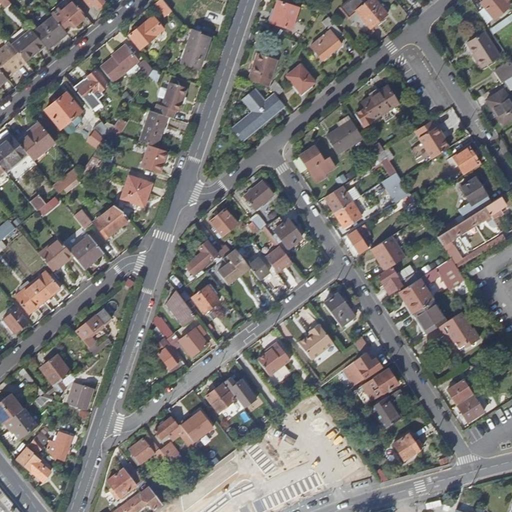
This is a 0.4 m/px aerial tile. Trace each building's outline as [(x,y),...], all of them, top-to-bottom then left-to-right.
[(158,0),(157,1),(155,3),(165,17),(172,11),(162,0),(158,0)] [(370,29),(387,15),(375,0),(370,0),(365,4),(360,0),(351,0),(341,8),(349,18),(356,12),(370,29)] [(483,0),(481,3),(484,7),(492,17),(494,19),(510,6),(505,0),(483,0)] [(74,2),(74,1),(61,11),(59,8),(52,14),(54,16),(64,29),(70,23),(73,27),(86,17),(74,2)] [(270,22),(291,29),(298,8),(277,2),(274,13),(270,22)] [(485,20),(486,22),(492,17),(484,7),(479,12),(485,20)] [(511,14),(491,30),(494,34),(511,21),(511,14)] [(34,32),(44,44),(47,48),(67,33),(64,29),(54,16),(34,32)] [(155,36),(163,29),(153,16),(129,35),(140,49),(155,37),(155,36)] [(343,35),(329,17),(322,22),(330,31),(337,40),(343,35)] [(12,45),(25,60),(44,44),(34,32),(32,29),(12,45)] [(194,29),(193,29),(181,63),(199,69),(209,39),(200,35),(201,32),(194,29)] [(341,45),(337,40),(330,31),(310,46),(322,61),(341,45)] [(483,67),(499,57),(484,32),(469,42),(476,54),(478,53),(479,55),(477,56),(483,67)] [(173,41),(163,72),(174,76),(179,62),(185,45),(173,41)] [(0,69),(7,77),(26,62),(25,60),(12,45),(10,42),(0,50),(0,69)] [(101,67),(112,82),(138,60),(128,47),(114,58),(113,57),(101,67)] [(247,79),(267,86),(276,60),(256,53),(247,79)] [(148,77),(153,69),(145,59),(138,65),(148,77)] [(502,83),(505,81),(511,76),(511,62),(511,61),(495,72),(502,83)] [(301,94),(315,82),(300,65),(286,76),(292,83),(301,94)] [(74,87),(93,110),(100,104),(97,100),(103,95),(101,92),(108,86),(95,70),(74,87)] [(167,116),(170,117),(172,110),(180,112),(183,104),(180,102),(182,97),(185,98),(188,89),(170,83),(162,106),(154,103),(151,111),(167,116)] [(372,120),(398,104),(386,86),(361,102),(364,108),(355,114),(363,128),(373,121),(372,120)] [(248,119),(258,130),(286,107),(274,93),(265,100),(255,89),(241,101),(251,112),(245,117),(248,119)] [(503,125),(511,118),(511,102),(503,89),(486,100),(503,125)] [(60,128),(81,111),(66,93),(45,110),(60,128)] [(167,116),(151,111),(150,111),(140,141),(158,147),(167,116)] [(350,118),(348,116),(337,123),(340,127),(351,120),(350,118)] [(248,119),(245,117),(233,127),(237,133),(235,134),(238,138),(240,137),(244,142),(258,130),(248,119)] [(417,129),(414,131),(418,138),(437,126),(433,119),(427,123),(426,124),(417,129)] [(362,138),(351,120),(340,127),(326,137),(337,154),(362,138)] [(104,140),(111,132),(102,121),(94,129),(96,131),(104,140)] [(55,141),(39,123),(27,133),(29,134),(18,143),(27,153),(30,157),(32,160),(55,141)] [(437,126),(418,138),(431,158),(449,147),(440,133),(441,132),(437,126)] [(89,161),(93,157),(95,153),(104,140),(96,131),(89,142),(91,143),(82,156),(89,161)] [(27,153),(18,143),(13,136),(0,145),(0,165),(3,169),(5,171),(20,158),(27,153)] [(164,150),(148,145),(140,167),(160,173),(167,151),(164,150)] [(306,161),(304,163),(313,177),(316,183),(327,176),(325,174),(335,168),(328,158),(323,161),(314,146),(302,154),(306,161)] [(463,174),(479,164),(468,147),(447,160),(453,169),(458,166),(463,174)] [(387,148),(383,151),(387,158),(389,161),(393,158),(387,148)] [(378,163),(387,158),(383,151),(374,156),(378,163)] [(98,159),(93,157),(89,161),(87,165),(92,168),(98,159)] [(67,187),(71,184),(75,181),(70,176),(62,182),(67,187)] [(129,176),(121,199),(144,206),(152,184),(129,176)] [(471,204),(486,195),(475,177),(460,187),(464,194),(461,195),(465,200),(467,198),(471,204)] [(255,210),(273,195),(262,181),(244,196),(255,210)] [(407,190),(402,182),(395,186),(398,192),(392,196),(396,203),(404,198),(409,195),(410,194),(407,190)] [(67,187),(64,189),(67,192),(74,186),(71,184),(67,187)] [(429,197),(437,191),(433,185),(425,191),(429,197)] [(417,205),(426,199),(420,190),(416,193),(412,187),(407,190),(410,194),(417,205)] [(337,189),(325,197),(327,200),(326,201),(334,213),(347,204),(351,202),(355,199),(349,190),(341,195),(337,189)] [(511,203),(511,200),(507,192),(500,197),(505,205),(507,207),(511,203)] [(41,208),(46,204),(38,195),(29,202),(37,211),(41,208)] [(409,195),(404,198),(408,205),(413,202),(409,195)] [(469,216),(474,213),(484,207),(491,202),(486,195),(471,204),(469,206),(458,213),(463,220),(469,216)] [(484,207),(489,215),(492,218),(497,225),(500,223),(498,214),(501,213),(501,210),(500,208),(505,205),(500,197),(491,202),(484,207)] [(347,204),(334,213),(344,228),(361,217),(351,202),(347,204)] [(123,212),(114,206),(94,222),(106,238),(129,220),(123,212)] [(489,215),(484,207),(474,213),(469,216),(474,224),(489,215)] [(222,236),(237,223),(225,209),(209,222),(222,236)] [(74,216),(85,230),(92,223),(81,210),(74,216)] [(259,231),(265,226),(266,225),(256,214),(250,219),(252,222),(259,231)] [(474,224),(469,216),(463,220),(453,227),(458,234),(474,224)] [(493,228),(497,225),(492,218),(486,222),(493,228)] [(287,248),(301,238),(288,220),(281,225),(278,221),(271,226),(287,248)] [(255,234),(259,231),(252,222),(247,225),(255,234)] [(358,253),(367,248),(361,239),(370,234),(364,225),(347,236),(358,253)] [(458,234),(453,227),(444,233),(437,237),(439,239),(442,244),(458,234)] [(384,271),(405,257),(401,250),(407,245),(398,232),(373,248),(380,259),(378,261),(384,271)] [(502,237),(499,237),(487,244),(490,248),(505,239),(506,238),(504,235),(502,237)] [(103,252),(89,236),(70,252),(72,255),(83,268),(103,252)] [(72,255),(70,252),(63,244),(59,238),(51,244),(52,245),(40,255),(53,272),(60,266),(59,265),(72,255)] [(196,278),(193,274),(217,254),(207,241),(199,248),(202,252),(180,271),(190,283),(196,278)] [(490,248),(487,244),(470,254),(473,258),(490,248)] [(223,258),(232,252),(226,246),(223,248),(221,245),(216,250),(223,258)] [(280,246),(265,257),(277,272),(285,267),(286,268),(292,263),(280,246)] [(451,259),(454,264),(460,261),(450,246),(445,249),(449,256),(451,259)] [(242,257),(236,249),(232,252),(223,258),(222,259),(213,266),(216,270),(227,284),(234,279),(240,274),(250,268),(245,262),(242,257)] [(473,258),(470,254),(460,261),(454,264),(457,268),(473,258)] [(250,268),(259,280),(269,272),(258,259),(251,264),(248,260),(245,262),(250,268)] [(451,259),(438,267),(451,288),(464,280),(457,268),(454,264),(451,259)] [(389,294),(401,286),(396,277),(397,277),(391,268),(377,276),(389,294)] [(434,269),(425,275),(428,279),(437,273),(434,269)] [(30,284),(44,301),(60,288),(46,271),(30,284)] [(407,286),(417,280),(413,275),(404,281),(407,286)] [(412,313),(432,300),(419,279),(417,280),(407,286),(399,292),(412,313)] [(44,301),(30,284),(14,297),(28,314),(44,301)] [(203,313),(219,301),(207,286),(192,297),(203,313)] [(183,327),(196,317),(188,307),(178,293),(176,290),(166,305),(183,327)] [(185,301),(190,298),(185,292),(181,295),(185,301)] [(323,304),(341,326),(354,316),(337,294),(323,304)] [(440,325),(446,322),(432,300),(412,313),(426,334),(440,325)] [(28,321),(18,308),(3,320),(14,333),(28,321)] [(104,326),(112,320),(102,309),(76,331),(89,347),(95,342),(89,334),(102,323),(104,326)] [(446,322),(440,325),(446,335),(449,333),(451,336),(451,338),(452,340),(454,340),(460,351),(478,340),(472,329),(470,330),(460,313),(446,322)] [(155,315),(153,322),(157,327),(166,339),(171,335),(155,315)] [(308,339),(307,337),(299,343),(312,360),(333,343),(319,324),(314,328),(309,332),(312,336),(308,339)] [(166,339),(174,351),(181,345),(191,357),(207,344),(201,337),(206,334),(199,325),(179,341),(173,334),(171,335),(166,339)] [(166,339),(157,327),(150,332),(159,344),(157,346),(161,351),(157,353),(171,372),(183,363),(174,351),(166,339)] [(276,343),(270,348),(272,350),(269,352),(269,351),(257,360),(269,376),(290,360),(276,343)] [(506,344),(505,344),(499,348),(501,350),(503,349),(506,355),(511,352),(506,344)] [(53,386),(71,373),(57,355),(42,366),(50,376),(47,378),(53,386)] [(364,378),(381,367),(375,359),(371,361),(369,358),(356,366),(354,361),(346,367),(351,374),(347,376),(354,385),(364,378)] [(474,363),(464,370),(468,375),(478,369),(474,363)] [(371,401),(397,384),(387,369),(361,385),(371,401)] [(230,377),(224,382),(244,408),(256,399),(241,379),(235,384),(230,377)] [(467,388),(471,385),(468,381),(464,383),(462,380),(446,390),(455,403),(471,394),(467,388)] [(66,404),(75,407),(76,405),(86,408),(92,390),(73,383),(66,404)] [(313,393),(318,399),(330,390),(324,383),(320,386),(315,391),(313,393)] [(476,393),(483,388),(480,383),(473,388),(476,393)] [(218,412),(236,398),(227,387),(226,389),(222,384),(205,396),(218,412)] [(0,421),(3,424),(4,423),(22,410),(10,394),(0,401),(0,421)] [(473,395),(457,405),(467,422),(483,412),(473,395)] [(387,396),(367,409),(382,430),(402,417),(387,396)] [(22,410),(4,423),(10,431),(12,429),(20,439),(37,426),(24,408),(22,410)] [(195,445),(201,441),(199,438),(213,427),(200,410),(192,417),(187,420),(185,418),(179,423),(183,429),(190,437),(195,445)] [(161,439),(177,426),(171,417),(154,431),(161,439)] [(190,437),(183,429),(178,432),(185,441),(190,437)] [(42,431),(30,442),(37,451),(50,440),(42,431)] [(56,458),(64,461),(72,437),(59,432),(54,445),(60,447),(56,458)] [(404,460),(418,450),(408,434),(393,444),(404,460)] [(159,450),(148,435),(129,449),(134,456),(132,457),(138,465),(159,450)] [(195,445),(190,437),(185,441),(192,451),(197,447),(195,445)] [(163,453),(171,463),(181,456),(170,442),(160,450),(163,453)] [(17,459),(26,448),(20,443),(12,452),(17,459)] [(26,448),(17,459),(42,481),(50,471),(31,455),(32,453),(26,448)] [(120,498),(144,480),(131,463),(107,481),(120,498)] [(381,483),(382,483),(386,479),(379,468),(373,472),(381,483)] [(162,504),(149,487),(141,494),(140,493),(115,511),(137,511),(149,504),(154,510),(162,504)]
